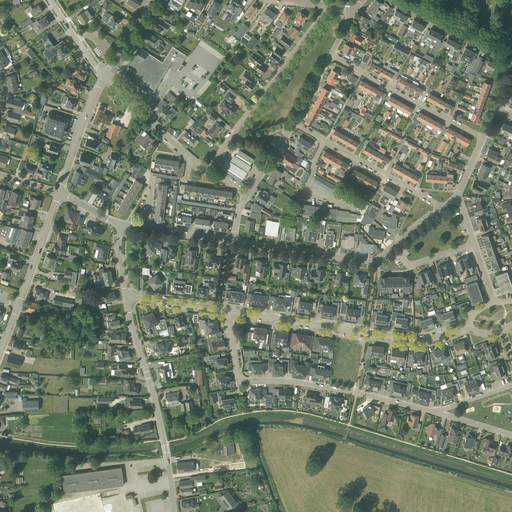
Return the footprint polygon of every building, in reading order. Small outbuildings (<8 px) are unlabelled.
[(137,8),(139,5),(138,4),(139,3),(134,0),(127,0),(126,4),(136,9),(137,7),(137,8)] [(169,0),(168,3),(171,4),(170,5),(174,8),(175,7),(178,9),(183,0),(169,0)] [(195,0),(194,0),(193,0),(188,0),(185,6),(190,8),(191,7),(195,0)] [(200,2),(200,1),(197,0),(194,0),(195,0),(191,7),(195,9),(196,8),(200,2)] [(196,8),(200,10),(205,3),(201,0),(200,0),(200,1),(200,2),(196,8)] [(241,6),(231,0),(230,3),(228,6),(225,4),(218,16),(217,15),(213,23),(224,30),(229,21),(232,22),(234,22),(237,16),(239,15),(242,9),(242,7),(240,7),(241,6)] [(373,0),(370,5),(377,9),(379,5),(382,7),(383,5),(376,0),(373,0)] [(213,16),(220,4),(213,1),(207,12),(207,13),(207,14),(210,16),(212,16),(212,15),(213,16)] [(42,11),(39,5),(32,9),(30,6),(24,10),(26,14),(30,12),(33,16),(42,11)] [(255,7),(252,5),(245,14),(249,17),(251,19),(254,16),(259,9),(258,8),(257,7),(255,6),(255,7)] [(374,12),(377,9),(370,5),(366,11),(372,15),(373,15),(375,16),(377,14),(374,12)] [(167,10),(163,8),(159,14),(158,16),(162,17),(162,16),(169,20),(171,16),(172,17),(174,14),(170,11),(171,11),(168,10),(167,10)] [(261,24),(271,11),(267,8),(261,15),(262,15),(261,16),(262,17),(259,22),(261,24)] [(82,23),(92,17),(87,9),(77,15),(82,23)] [(398,20),(401,13),(396,10),(392,16),(391,18),(388,16),(386,21),(384,25),(386,26),(389,22),(392,24),(394,20),(395,18),(398,20)] [(264,26),(266,23),(267,24),(270,21),(275,14),(271,11),(261,24),(264,26)] [(285,12),(284,11),(278,18),(281,20),(277,25),(281,27),(283,25),(282,24),(283,22),(285,23),(287,19),(290,15),(286,13),(286,12),(285,12)] [(111,16),(105,12),(103,15),(102,17),(102,20),(103,21),(111,26),(109,28),(113,30),(114,28),(115,28),(117,24),(118,24),(118,23),(119,23),(120,21),(120,20),(112,15),(111,16)] [(301,13),(300,12),(295,19),(297,21),(295,24),(298,27),(301,24),(306,17),(303,14),(303,13),(302,12),(301,13)] [(401,34),(406,26),(409,20),(406,19),(407,16),(401,13),(398,20),(396,23),(399,25),(401,21),(403,23),(398,33),(396,36),(399,38),(401,34)] [(366,30),(368,27),(364,24),(367,19),(361,15),(356,24),(362,28),(366,30)] [(50,22),(50,21),(49,19),(48,19),(46,16),(38,21),(37,20),(33,23),(32,22),(27,25),(20,30),(21,31),(25,29),(27,32),(32,28),(33,29),(36,27),(35,26),(37,25),(40,29),(42,28),(42,27),(43,28),(45,27),(45,26),(50,22)] [(22,28),(32,22),(30,18),(20,24),(22,28)] [(189,30),(194,23),(190,20),(189,22),(190,22),(186,28),(189,30)] [(415,29),(419,23),(414,20),(410,26),(410,25),(408,27),(406,26),(401,34),(404,36),(408,29),(412,31),(410,36),(411,36),(414,31),(415,29)] [(155,21),(151,28),(159,32),(161,29),(161,30),(162,28),(166,31),(169,25),(164,22),(162,21),(159,24),(155,21)] [(246,32),(248,29),(247,29),(249,27),(243,23),(235,34),(240,39),(243,34),(244,35),(246,33),(246,32)] [(414,31),(411,36),(413,37),(415,33),(419,35),(424,25),(419,23),(415,29),(414,31)] [(294,28),(291,27),(287,33),(289,35),(294,38),(299,31),(294,28)] [(260,38),(265,31),(261,28),(255,35),(260,38)] [(436,32),(430,29),(427,35),(430,37),(426,44),(429,45),(431,42),(433,39),(436,32)] [(287,47),(291,41),(286,38),(288,35),(282,31),(280,34),(282,36),(278,41),(287,47)] [(158,41),(161,43),(162,41),(160,39),(148,32),(146,36),(158,43),(158,41)] [(361,37),(353,32),(349,39),(355,42),(359,44),(363,37),(366,39),(367,36),(363,34),(361,37)] [(433,39),(439,42),(443,35),(436,32),(433,39)] [(55,46),(47,35),(42,39),(44,42),(46,41),(48,44),(46,46),(48,50),(44,53),(48,59),(57,53),(58,54),(60,53),(62,57),(64,56),(66,58),(70,55),(68,53),(70,51),(70,50),(69,48),(67,48),(63,41),(55,46)] [(162,43),(161,43),(158,41),(158,43),(146,36),(143,40),(152,46),(155,47),(156,46),(160,48),(162,43)] [(243,36),(240,40),(245,44),(248,40),(243,36)] [(258,40),(253,36),(246,45),(252,49),(258,40)] [(368,37),(366,41),(374,46),(377,41),(368,37)] [(451,48),(454,42),(448,38),(446,42),(443,40),(441,44),(439,47),(442,49),(445,45),(451,48)] [(272,52),(279,58),(284,52),(281,50),(283,48),(275,42),(274,45),(276,47),(272,52)] [(454,42),(451,48),(448,53),(453,55),(451,59),(455,61),(461,50),(458,48),(460,45),(454,42)] [(344,47),(342,51),(349,55),(349,53),(354,56),(355,54),(358,55),(361,50),(353,45),(352,47),(346,44),(346,45),(345,44),(343,47),(344,47)] [(429,45),(426,44),(424,48),(423,47),(420,52),(424,54),(429,45)] [(169,67),(176,71),(187,55),(182,52),(173,46),(169,52),(163,62),(147,52),(139,47),(136,52),(133,56),(128,64),(125,69),(123,73),(127,76),(131,78),(130,80),(138,86),(147,91),(148,89),(153,92),(158,83),(169,67)] [(465,60),(471,50),(468,48),(467,49),(465,48),(459,60),(464,63),(465,60)] [(465,60),(469,62),(465,71),(468,73),(473,64),(470,63),(475,53),(474,52),(474,51),(471,50),(465,60)] [(279,58),(272,52),(268,57),(267,57),(265,59),(271,64),(273,61),(275,63),(279,57),(279,58)] [(365,63),(369,55),(365,53),(361,61),(365,63)] [(262,74),(266,68),(260,64),(263,61),(257,56),(253,54),(249,59),(253,61),(257,64),(254,68),(262,74)] [(7,55),(0,59),(0,65),(1,67),(5,65),(6,68),(12,65),(11,62),(12,61),(8,55),(7,55)] [(377,64),(379,61),(376,60),(371,57),(367,64),(369,66),(368,67),(374,70),(376,65),(377,65),(377,64)] [(487,63),(484,62),(481,60),(475,71),(478,72),(482,65),(485,66),(485,67),(489,70),(489,68),(493,70),(496,64),(489,60),(487,63)] [(385,76),(389,68),(392,63),(389,62),(387,66),(384,64),(382,68),(379,73),(385,76)] [(84,80),(84,79),(85,79),(86,77),(85,77),(88,72),(79,68),(80,67),(74,64),(71,71),(76,73),(75,75),(84,80)] [(382,68),(377,65),(376,65),(374,70),(379,73),(382,68)] [(391,78),(394,79),(398,72),(389,68),(385,76),(390,79),(391,78)] [(329,76),(335,79),(337,80),(338,77),(337,76),(338,73),(332,70),(329,76)] [(16,81),(16,82),(19,81),(18,73),(17,74),(16,71),(9,72),(10,75),(6,76),(8,83),(16,81)] [(241,78),(246,81),(241,87),(245,91),(246,89),(249,91),(254,84),(250,82),(253,78),(245,72),(241,78)] [(332,85),(335,79),(329,76),(326,81),(332,85)] [(403,86),(406,80),(400,77),(397,83),(403,86)] [(408,89),(411,83),(406,80),(403,86),(408,89)] [(18,88),(16,82),(16,81),(8,83),(9,91),(13,90),(14,93),(21,91),(20,88),(18,88)] [(363,90),(366,84),(361,81),(358,86),(362,88),(361,90),(363,91),(363,90)] [(482,88),(488,90),(490,84),(484,81),(483,84),(481,83),(479,87),(482,87),(482,88)] [(73,84),(70,82),(68,86),(72,87),(70,90),(77,94),(78,93),(79,93),(80,93),(80,92),(81,92),(80,91),(80,90),(79,90),(80,86),(73,83),(73,84)] [(224,95),(229,89),(220,82),(215,89),(224,95)] [(414,92),(417,86),(411,83),(408,89),(414,92)] [(369,92),(372,87),(366,84),(363,90),(365,92),(366,90),(369,92)] [(417,86),(414,92),(419,95),(423,90),(417,86)] [(320,93),(326,97),(329,91),(323,87),(320,93)] [(375,95),(377,90),(372,87),(369,92),(375,95)] [(338,96),(340,93),(332,88),(330,91),(332,92),(331,94),(336,97),(337,95),(338,96)] [(486,97),(488,90),(482,88),(479,94),(486,97)] [(377,90),(375,95),(380,98),(383,93),(377,90)] [(230,104),(235,97),(229,92),(225,98),(226,99),(225,100),(225,99),(220,106),(224,109),(221,113),(226,117),(229,113),(232,114),(236,108),(233,105),(232,106),(230,104)] [(323,102),(326,97),(320,93),(317,99),(323,102)] [(432,102),(435,96),(429,93),(426,99),(432,102)] [(483,103),(486,97),(479,94),(477,100),(483,103)] [(72,109),(73,108),(74,108),(75,105),(74,104),(76,100),(65,96),(62,103),(65,104),(64,107),(72,109)] [(392,105),(395,99),(390,96),(387,102),(392,105)] [(437,105),(441,99),(435,96),(432,102),(437,105)] [(15,110),(33,116),(34,113),(23,110),(24,107),(25,103),(25,102),(23,102),(20,101),(20,99),(16,98),(15,100),(9,98),(8,98),(6,105),(7,105),(7,106),(16,108),(15,110)] [(320,108),(323,102),(317,99),(314,104),(320,108)] [(352,109),(356,102),(351,99),(347,106),(352,109)] [(398,108),(401,102),(395,99),(392,105),(398,108)] [(443,108),(446,103),(441,99),(437,105),(443,108)] [(161,116),(168,109),(166,107),(168,104),(162,100),(158,105),(160,107),(156,112),(161,116)] [(481,109),(483,103),(477,100),(475,107),(481,109)] [(404,111),(407,105),(401,102),(398,108),(404,111)] [(446,103),(443,108),(449,111),(452,106),(446,103)] [(317,113),(320,108),(314,104),(311,110),(317,113)] [(108,125),(109,123),(112,116),(104,113),(106,107),(100,105),(93,121),(94,121),(93,124),(97,125),(98,121),(108,125)] [(407,105),(404,111),(409,114),(412,108),(407,105)] [(479,115),(481,109),(475,107),(474,110),(471,109),(470,112),(473,113),(472,113),(479,115)] [(168,109),(161,116),(166,120),(170,115),(173,118),(177,112),(172,108),(170,110),(168,109)] [(32,118),(33,116),(15,110),(14,113),(9,112),(7,119),(17,122),(19,115),(22,115),(32,118)] [(314,119),(317,113),(311,110),(308,116),(314,119)] [(212,111),(211,112),(208,115),(208,116),(214,122),(218,117),(212,111)] [(422,121),(425,115),(419,112),(416,118),(422,121)] [(55,115),(49,113),(42,132),(49,134),(48,136),(55,138),(56,136),(62,138),(64,132),(65,133),(68,126),(66,126),(68,120),(62,118),(62,116),(56,113),(55,115)] [(477,122),(479,115),(472,113),(470,119),(477,122)] [(427,124),(430,118),(425,115),(422,121),(427,124)] [(317,120),(314,119),(308,116),(305,122),(314,126),(318,128),(319,125),(316,123),(317,120)] [(433,127),(436,121),(430,118),(427,124),(433,127)] [(215,122),(208,130),(215,137),(223,128),(219,124),(215,121),(215,122)] [(439,130),(442,124),(436,121),(433,127),(439,130)] [(109,123),(108,125),(110,125),(106,136),(114,139),(117,131),(121,132),(123,127),(111,122),(111,124),(109,123)] [(186,141),(199,126),(194,122),(190,127),(193,129),(189,134),(186,131),(181,137),(186,141)] [(504,133),(508,125),(503,123),(500,131),(504,133)] [(2,138),(8,139),(9,135),(13,137),(15,129),(5,126),(4,128),(2,128),(1,133),(2,133),(3,134),(2,138)] [(196,139),(194,138),(198,133),(200,135),(203,131),(199,126),(186,141),(191,145),(192,145),(194,147),(197,143),(195,141),(196,139)] [(449,138),(453,131),(448,128),(444,133),(447,135),(446,137),(449,138)] [(337,139),(340,133),(335,130),(331,136),(337,139)] [(343,142),(346,136),(343,134),(344,133),(341,131),(340,133),(337,139),(343,142)] [(456,140),(459,134),(453,131),(449,138),(452,140),(453,138),(456,140)] [(153,140),(147,134),(143,138),(140,135),(135,141),(139,145),(141,143),(148,150),(152,145),(150,143),(153,140)] [(461,143),(465,137),(459,134),(456,140),(461,143)] [(352,139),(353,138),(351,136),(350,138),(346,136),(343,142),(349,145),(352,139)] [(299,137),(296,143),(300,145),(298,147),(301,149),(302,146),(305,140),(299,137)] [(465,137),(461,143),(467,146),(470,140),(465,137)] [(8,139),(2,138),(1,142),(0,141),(0,149),(5,151),(6,147),(10,147),(12,141),(8,139)] [(101,142),(96,139),(95,142),(87,139),(84,146),(88,147),(95,150),(97,143),(101,145),(101,142)] [(358,143),(352,139),(349,145),(355,149),(358,143)] [(305,140),(302,146),(308,150),(311,144),(305,140)] [(50,145),(46,143),(44,147),(49,149),(48,150),(56,153),(57,153),(58,153),(58,151),(58,150),(59,147),(54,146),(54,145),(50,143),(50,145)] [(31,147),(26,145),(23,154),(28,156),(31,147)] [(368,155),(372,149),(366,145),(362,151),(368,155)] [(296,155),(299,152),(296,151),(289,147),(288,149),(294,154),(296,155)] [(374,158),(377,152),(372,149),(368,155),(374,158)] [(498,164),(501,158),(496,156),(498,153),(488,149),(485,155),(494,159),(493,162),(498,164)] [(254,159),(239,150),(235,156),(234,156),(231,160),(231,161),(230,163),(229,163),(226,167),(227,168),(225,172),(240,182),(246,173),(247,171),(251,166),(249,166),(254,159)] [(380,161),(383,155),(384,153),(379,150),(377,152),(374,158),(380,161)] [(327,160),(330,154),(324,151),(321,157),(327,160)] [(301,158),(298,157),(296,159),(286,152),(284,156),(294,163),(294,162),(298,164),(300,162),(301,163),(303,160),(301,158)] [(115,169),(119,157),(111,154),(109,158),(108,158),(107,161),(108,161),(106,166),(115,169)] [(333,164),(336,158),(330,154),(327,160),(333,164)] [(85,156),(81,155),(79,161),(86,163),(85,166),(91,168),(91,169),(96,171),(98,167),(92,165),(94,159),(85,156)] [(383,155),(380,161),(386,165),(389,158),(383,155)] [(291,167),(294,163),(284,156),(281,160),(291,167)] [(338,167),(342,161),(336,158),(333,164),(338,167)] [(344,170),(348,164),(342,161),(338,167),(339,167),(337,170),(339,171),(341,168),(344,170)] [(43,164),(39,163),(37,169),(36,173),(41,175),(40,177),(48,179),(49,175),(50,175),(52,171),(51,171),(52,167),(43,164)] [(134,177),(140,167),(139,167),(139,166),(135,163),(132,169),(134,170),(131,175),(134,177)] [(398,173),(401,167),(395,163),(392,170),(398,173)] [(494,172),(493,171),(495,166),(489,163),(488,166),(482,163),(479,169),(489,173),(490,174),(491,174),(493,175),(494,172)] [(33,175),(35,169),(26,165),(24,171),(33,175)] [(319,174),(322,170),(318,168),(319,165),(315,165),(314,172),(317,172),(316,173),(319,174)] [(102,173),(90,169),(83,166),(81,173),(76,171),(72,181),(84,185),(87,176),(99,180),(100,178),(102,173)] [(404,176),(407,170),(401,167),(398,173),(404,176)] [(271,174),(277,179),(281,172),(275,168),(271,174)] [(357,179),(360,172),(354,169),(351,175),(357,179)] [(488,177),(489,173),(479,169),(477,175),(483,177),(482,180),(488,183),(490,178),(488,177)] [(409,179),(413,173),(407,170),(404,176),(409,179)] [(362,182),(366,176),(360,172),(357,179),(362,182)] [(413,173),(409,179),(415,183),(419,177),(413,173)] [(273,185),(277,179),(271,174),(266,180),(273,185)] [(350,194),(316,175),(313,180),(320,184),(320,185),(346,200),(350,194)] [(368,185),(372,179),(366,176),(362,182),(368,185)] [(104,201),(109,194),(106,192),(107,189),(106,188),(108,184),(100,179),(97,184),(101,187),(100,189),(101,190),(97,197),(101,199),(101,198),(103,200),(104,201)] [(143,183),(139,181),(135,179),(132,184),(140,189),(143,183)] [(372,179),(368,185),(374,188),(378,182),(372,179)] [(116,189),(119,183),(115,180),(111,186),(116,189)] [(485,191),(488,185),(479,181),(477,184),(473,182),(470,189),(473,190),(472,191),(476,193),(477,192),(480,193),(481,189),(485,191)] [(137,194),(140,189),(132,184),(129,190),(137,194)] [(386,196),(390,188),(385,185),(381,192),(384,193),(383,195),(386,196)] [(390,188),(386,196),(388,198),(389,196),(392,198),(396,191),(390,188)] [(133,199),(137,194),(129,190),(126,195),(133,199)] [(17,206),(18,203),(21,194),(12,191),(8,204),(17,206)] [(260,191),(255,198),(265,204),(270,197),(268,196),(260,191)] [(367,195),(365,198),(371,201),(374,195),(370,193),(368,196),(367,195)] [(498,198),(498,194),(491,195),(490,197),(492,202),(500,201),(499,197),(498,198)] [(130,204),(133,199),(126,195),(123,200),(130,204)] [(38,208),(38,207),(40,207),(40,205),(39,204),(41,200),(31,197),(29,201),(33,202),(32,206),(38,208)] [(474,213),(482,210),(481,208),(482,207),(480,202),(480,198),(474,198),(473,201),(475,204),(471,205),(472,211),(473,210),(474,213)] [(399,199),(395,206),(401,209),(401,208),(403,210),(407,203),(402,200),(399,199)] [(127,209),(130,204),(123,200),(120,205),(127,209)] [(360,222),(360,215),(357,215),(357,214),(349,213),(349,212),(337,210),(314,207),(314,206),(303,205),(304,200),(299,200),(298,209),(295,209),(295,212),(302,213),(302,217),(308,218),(309,217),(312,218),(313,215),(336,218),(336,221),(348,222),(356,223),(356,222),(360,222)] [(508,203),(502,205),(504,212),(507,211),(508,213),(511,211),(511,205),(509,206),(508,203)] [(124,215),(127,209),(120,205),(117,210),(124,215)] [(270,216),(272,212),(263,207),(261,211),(270,216)] [(24,220),(33,222),(34,216),(29,215),(30,212),(18,210),(17,215),(24,217),(24,220)] [(73,229),(74,224),(78,214),(67,210),(65,215),(66,215),(64,221),(70,223),(68,228),(73,229)] [(477,225),(487,222),(486,220),(487,219),(486,216),(488,215),(487,212),(481,214),(482,217),(476,219),(477,222),(476,222),(477,225)] [(184,216),(185,214),(181,213),(181,215),(177,215),(176,223),(183,224),(184,216)] [(185,213),(185,214),(184,216),(183,224),(190,225),(192,214),(185,213)] [(386,215),(382,214),(381,222),(382,223),(383,223),(383,224),(390,225),(390,228),(396,229),(397,223),(396,223),(397,218),(386,216),(386,215)] [(371,223),(373,220),(366,215),(364,217),(371,223)] [(201,227),(203,216),(200,216),(199,218),(196,218),(194,226),(201,227)] [(203,216),(201,227),(208,228),(209,220),(206,219),(206,217),(203,216)] [(221,222),(221,219),(218,218),(218,221),(214,221),(213,229),(220,230),(221,222)] [(221,222),(220,230),(226,231),(228,223),(224,222),(225,220),(221,219),(221,222)] [(281,228),(282,219),(279,219),(278,222),(271,221),(266,220),(266,224),(267,224),(265,234),(274,235),(277,235),(278,227),(281,228)] [(31,227),(33,222),(24,220),(23,223),(19,223),(19,226),(17,226),(16,228),(22,229),(25,229),(25,226),(31,227)] [(252,232),(254,221),(247,220),(245,231),(252,232)] [(100,237),(103,229),(97,227),(96,225),(88,222),(85,229),(91,231),(92,234),(100,237)] [(487,222),(477,225),(478,228),(479,228),(480,231),(486,228),(487,231),(493,229),(492,226),(490,227),(489,223),(487,224),(487,222)] [(22,229),(16,228),(1,224),(0,227),(0,235),(6,238),(5,241),(19,246),(19,244),(27,247),(32,232),(22,229)] [(384,236),(385,231),(374,230),(374,227),(369,226),(368,234),(372,235),(371,238),(380,239),(381,236),(384,236)] [(293,241),(295,229),(285,227),(284,232),(286,232),(285,240),(293,241)] [(310,230),(306,229),(305,240),(313,241),(314,238),(316,239),(317,234),(310,233),(310,230)] [(333,235),(333,231),(328,230),(327,234),(326,234),(324,245),(332,247),(334,235),(333,235)] [(342,239),(341,243),(342,243),(342,247),(341,250),(346,249),(350,249),(350,247),(353,248),(354,247),(354,241),(357,242),(358,241),(359,234),(354,233),(354,236),(348,235),(348,236),(346,236),(345,239),(342,239)] [(483,242),(496,238),(495,235),(491,237),(490,233),(481,236),(483,242)] [(58,244),(64,245),(66,237),(59,235),(58,244)] [(485,248),(494,245),(493,242),(497,240),(496,238),(483,242),(485,248)] [(159,254),(161,244),(146,241),(144,252),(155,254),(159,254)] [(361,243),(360,251),(360,252),(364,253),(365,251),(368,252),(369,249),(371,249),(375,249),(375,245),(372,245),(367,244),(361,243)] [(64,245),(58,244),(55,244),(54,252),(64,254),(66,246),(64,245)] [(109,247),(96,244),(95,249),(99,249),(97,258),(106,260),(109,247)] [(487,253),(500,249),(499,247),(495,248),(494,245),(485,248),(487,253)] [(174,258),(175,248),(168,247),(167,254),(160,253),(159,260),(169,261),(169,257),(174,258)] [(489,259),(498,256),(496,253),(501,252),(500,249),(487,253),(489,259)] [(199,259),(195,258),(196,251),(188,250),(187,253),(185,253),(184,258),(187,259),(186,262),(191,263),(190,268),(197,269),(199,259)] [(218,265),(219,258),(213,257),(214,254),(206,253),(205,257),(204,260),(205,260),(204,264),(212,266),(212,264),(218,265)] [(19,271),(21,263),(16,262),(17,261),(16,260),(17,256),(11,254),(8,261),(11,262),(11,263),(12,264),(10,268),(19,271)] [(43,268),(48,269),(50,266),(51,267),(52,263),(56,264),(57,261),(55,260),(55,259),(54,259),(54,258),(46,255),(43,264),(44,264),(43,268)] [(491,265),(504,261),(503,258),(499,259),(498,256),(489,259),(491,265)] [(244,264),(245,259),(237,257),(236,261),(235,261),(234,266),(241,267),(240,271),(247,272),(248,264),(244,264)] [(470,270),(476,268),(472,260),(470,261),(468,257),(462,259),(465,268),(469,266),(470,270)] [(457,265),(455,266),(458,275),(463,273),(462,269),(465,268),(462,259),(456,261),(457,265)] [(260,276),(266,277),(268,266),(264,265),(265,262),(258,261),(256,270),(261,271),(260,276)] [(504,261),(491,265),(493,271),(501,268),(503,271),(508,269),(506,266),(501,268),(500,264),(504,263),(504,261)] [(285,272),(286,265),(279,264),(279,265),(273,264),(273,269),(275,270),(275,272),(274,272),(273,276),(277,276),(277,275),(283,276),(283,280),(288,281),(289,273),(285,272)] [(450,277),(455,275),(452,267),(449,267),(448,264),(442,265),(445,274),(448,273),(450,277)] [(438,272),(435,273),(438,282),(444,280),(442,276),(446,275),(445,274),(442,265),(437,267),(438,272)] [(303,276),(305,268),(297,266),(296,270),(295,273),(296,273),(295,277),(301,278),(300,282),(306,283),(307,276),(303,276)] [(322,280),(324,271),(317,269),(316,272),(311,272),(310,278),(322,280)] [(77,272),(65,270),(64,276),(58,275),(57,282),(75,285),(77,272)] [(94,280),(95,280),(112,277),(111,270),(103,272),(104,274),(100,275),(100,276),(97,277),(97,274),(93,275),(94,280)] [(430,280),(431,284),(437,282),(434,273),(431,274),(429,270),(423,272),(426,281),(430,280)] [(497,281),(509,277),(507,271),(495,275),(497,281)] [(423,282),(426,281),(423,272),(417,274),(419,280),(416,282),(419,288),(424,286),(423,282)] [(347,284),(348,278),(344,278),(344,274),(337,273),(335,284),(342,285),(343,284),(347,284)] [(152,278),(150,274),(148,275),(151,279),(148,281),(154,289),(162,283),(156,275),(152,278)] [(367,295),(368,285),(364,284),(365,275),(356,274),(354,283),(363,284),(362,287),(363,287),(362,294),(367,295)] [(409,276),(402,276),(402,288),(403,289),(409,288),(409,291),(412,291),(412,284),(409,284),(409,276)] [(387,288),(387,277),(380,277),(380,284),(377,284),(378,291),(381,291),(381,289),(387,288)] [(499,287),(511,283),(509,277),(497,281),(499,287)] [(214,290),(215,284),(203,282),(203,285),(203,288),(197,287),(196,295),(197,295),(197,296),(200,296),(201,295),(206,296),(206,292),(207,293),(208,289),(214,290)] [(468,291),(478,287),(476,282),(466,285),(468,291)] [(511,286),(511,283),(499,287),(501,293),(508,290),(509,292),(511,290),(511,286)] [(184,286),(173,284),(172,291),(183,293),(184,292),(188,293),(189,285),(184,285),(184,286)] [(224,299),(228,300),(231,300),(231,302),(234,302),(236,291),(232,291),(233,288),(226,287),(224,299)] [(470,297),(480,293),(478,287),(468,291),(470,297)] [(45,300),(48,292),(39,289),(35,288),(32,296),(45,300)] [(236,291),(234,302),(237,302),(238,301),(240,302),(241,296),(245,297),(246,290),(240,289),(239,292),(236,291)] [(280,308),(282,295),(279,295),(278,298),(274,297),(275,291),(270,290),(268,303),(274,303),(273,306),(276,306),(276,307),(280,308)] [(256,304),(258,292),(255,291),(254,294),(248,293),(247,299),(250,300),(250,302),(252,303),(253,304),(256,304)] [(116,300),(114,292),(99,295),(100,299),(104,298),(105,302),(116,300)] [(258,292),(256,304),(259,305),(260,304),(262,304),(263,302),(266,302),(267,296),(261,295),(261,292),(258,292)] [(480,293),(470,297),(473,304),(477,303),(476,301),(482,299),(480,293)] [(282,295),(280,308),(283,308),(283,307),(286,308),(287,306),(290,306),(291,300),(284,298),(284,295),(282,295)] [(303,313),(305,302),(299,301),(300,297),(295,296),(293,306),(298,307),(297,311),(300,311),(300,312),(303,313)] [(68,307),(69,303),(64,302),(65,299),(54,297),(52,304),(68,307)] [(327,315),(329,306),(325,305),(326,301),(319,300),(318,307),(322,308),(321,314),(327,315)] [(35,314),(38,304),(29,302),(26,311),(35,314)] [(305,302),(303,313),(306,313),(306,312),(310,312),(310,308),(315,309),(316,303),(311,302),(311,303),(305,302)] [(329,306),(327,315),(333,316),(334,309),(338,310),(339,303),(332,302),(332,306),(329,306)] [(351,319),(352,309),(347,308),(347,306),(345,305),(345,303),(341,303),(340,309),(346,310),(345,318),(348,318),(348,319),(351,319)] [(447,312),(449,320),(455,318),(454,314),(458,313),(455,304),(450,306),(451,307),(449,308),(449,311),(447,312)] [(352,309),(351,319),(353,320),(354,319),(357,320),(358,313),(362,313),(363,307),(358,306),(358,310),(352,309)] [(447,312),(445,308),(436,311),(439,319),(442,318),(444,322),(449,320),(447,312)] [(380,323),(382,314),(376,314),(377,312),(372,311),(371,317),(375,318),(375,322),(380,323)] [(402,317),(402,313),(392,312),(392,314),(391,320),(394,321),(394,320),(395,320),(394,325),(400,326),(402,317)] [(158,325),(153,313),(142,317),(145,323),(144,323),(148,336),(151,334),(149,329),(158,325)] [(391,320),(392,314),(382,313),(382,314),(380,323),(386,324),(387,319),(388,319),(388,320),(391,320)] [(426,319),(429,327),(434,325),(433,321),(434,320),(434,321),(438,319),(436,313),(428,315),(429,318),(426,319)] [(114,320),(114,319),(115,319),(114,316),(108,317),(108,320),(110,320),(111,321),(110,321),(112,327),(120,326),(119,320),(114,320)] [(185,328),(184,325),(182,316),(174,318),(177,328),(181,326),(182,329),(185,328)] [(402,317),(400,326),(406,327),(407,322),(408,322),(408,323),(411,323),(412,317),(407,317),(407,318),(402,317)] [(161,331),(168,329),(165,319),(158,320),(161,331)] [(206,323),(205,320),(199,319),(200,329),(206,328),(207,333),(204,334),(205,338),(217,336),(216,332),(218,332),(216,321),(206,323)] [(429,327),(426,319),(421,321),(420,319),(417,319),(416,325),(421,326),(422,325),(423,329),(429,327)] [(34,328),(35,326),(30,324),(29,326),(26,325),(25,328),(24,330),(19,328),(17,335),(22,337),(24,331),(29,333),(30,330),(31,327),(34,328)] [(259,338),(261,328),(260,328),(260,327),(257,327),(257,328),(254,327),(254,330),(250,329),(249,333),(248,340),(254,341),(255,337),(259,338)] [(261,328),(259,338),(259,340),(264,340),(263,344),(268,345),(270,334),(266,333),(267,329),(265,329),(264,328),(262,328),(261,328)] [(277,331),(276,330),(275,333),(272,333),(271,344),(276,345),(277,341),(280,341),(282,331),(281,331),(281,330),(278,330),(277,331)] [(283,346),(289,347),(290,335),(287,335),(288,332),(286,332),(286,331),(283,331),(282,331),(280,341),(283,342),(283,346)] [(301,345),(302,335),(301,334),(301,333),(298,333),(298,334),(292,333),(290,347),(296,348),(297,344),(301,345)] [(302,335),(301,345),(305,345),(304,349),(310,350),(312,336),(307,335),(307,334),(304,334),(303,335),(302,335)] [(318,337),(314,337),(312,349),(316,350),(317,348),(322,349),(324,337),(322,337),(321,337),(318,337)] [(332,352),(333,344),(334,340),(330,339),(327,338),(326,337),(324,337),(322,349),(325,350),(327,348),(328,349),(328,352),(332,352)] [(217,341),(217,338),(208,339),(209,345),(212,344),(213,350),(225,348),(223,340),(217,341)] [(24,351),(26,347),(24,346),(24,345),(22,344),(14,341),(12,347),(19,350),(20,349),(24,351)] [(462,352),(467,350),(469,354),(472,353),(469,346),(466,347),(464,341),(461,341),(458,342),(462,352)] [(169,354),(168,350),(172,349),(171,342),(156,345),(157,348),(155,348),(156,353),(157,352),(158,356),(169,354)] [(449,348),(453,359),(463,355),(462,352),(458,342),(455,343),(455,344),(453,344),(454,347),(449,348)] [(485,342),(482,343),(485,353),(488,352),(496,349),(495,343),(486,346),(485,342)] [(377,355),(378,346),(372,345),(371,349),(368,348),(366,355),(365,365),(369,366),(371,354),(377,355)] [(385,359),(386,353),(383,352),(383,347),(378,346),(377,355),(376,357),(381,358),(381,359),(385,359)] [(396,359),(398,349),(395,349),(395,348),(395,347),(393,347),(393,348),(392,348),(391,355),(388,355),(387,363),(390,363),(391,358),(396,359)] [(438,348),(443,363),(452,359),(450,353),(446,354),(444,347),(442,348),(441,347),(438,348)] [(398,349),(396,359),(402,360),(401,365),(405,365),(407,358),(404,357),(405,350),(404,350),(404,349),(403,349),(402,348),(401,349),(401,350),(398,349)] [(434,366),(443,363),(438,348),(436,349),(435,351),(433,351),(435,358),(431,359),(434,366)] [(116,359),(120,359),(120,361),(130,358),(129,354),(130,353),(129,352),(128,352),(128,351),(124,352),(123,349),(117,351),(118,354),(115,355),(116,359)] [(496,349),(488,352),(489,355),(486,356),(488,361),(494,359),(493,356),(498,354),(496,349)] [(417,362),(417,351),(415,351),(414,352),(411,352),(411,359),(408,358),(408,366),(413,366),(413,362),(417,362)] [(417,351),(417,362),(417,366),(426,367),(426,359),(423,359),(423,352),(420,352),(417,351)] [(19,367),(21,359),(8,355),(6,364),(19,367)] [(217,367),(228,365),(226,357),(216,359),(217,367)] [(278,374),(279,363),(276,363),(276,359),(268,359),(268,366),(272,366),(272,373),(275,373),(276,374),(278,374)] [(255,373),(258,373),(258,360),(255,360),(255,363),(248,364),(248,370),(252,370),(252,372),(254,372),(255,373)] [(258,360),(258,373),(262,373),(262,372),(265,372),(265,370),(268,369),(268,363),(261,363),(261,360),(258,360)] [(279,363),(278,374),(281,375),(282,373),(285,374),(285,367),(289,367),(289,360),(283,360),(283,364),(279,363)] [(296,360),(291,360),(289,372),(292,373),(292,374),(295,375),(295,376),(299,376),(300,365),(296,364),(296,360)] [(310,362),(304,361),(303,365),(300,365),(299,376),(302,377),(302,376),(305,376),(305,374),(308,375),(310,362)] [(495,371),(503,368),(501,362),(496,364),(495,361),(489,363),(490,366),(493,365),(495,370),(495,371)] [(170,378),(169,371),(172,370),(170,362),(167,363),(167,366),(160,368),(162,380),(170,378)] [(119,370),(117,370),(117,375),(133,377),(133,369),(126,369),(127,366),(119,365),(119,370)] [(319,378),(321,366),(318,365),(317,368),(311,367),(309,373),(313,374),(312,376),(315,377),(315,378),(319,378)] [(321,366),(319,378),(322,379),(322,378),(325,378),(326,376),(329,376),(330,370),(323,369),(324,366),(321,366)] [(495,371),(495,370),(490,372),(492,376),(493,376),(495,381),(501,379),(500,375),(505,373),(503,368),(495,371)] [(195,385),(203,385),(202,369),(194,370),(195,385)] [(223,377),(223,373),(215,375),(216,378),(217,385),(223,384),(223,386),(226,385),(226,384),(229,383),(229,382),(230,382),(230,379),(229,379),(228,376),(223,377)] [(375,377),(374,377),(369,376),(369,375),(366,374),(364,380),(363,383),(366,384),(366,387),(372,389),(375,377)] [(470,380),(473,389),(474,389),(475,390),(478,389),(478,388),(479,388),(476,381),(478,380),(479,381),(482,380),(479,374),(472,377),(473,379),(470,380)] [(0,377),(0,381),(7,384),(8,382),(14,384),(19,384),(20,379),(16,379),(9,377),(1,375),(0,377)] [(375,377),(372,389),(378,390),(379,384),(383,385),(385,379),(375,376),(374,377),(375,377)] [(473,389),(470,380),(466,381),(465,378),(457,380),(460,387),(465,385),(467,391),(468,391),(469,392),(471,391),(472,390),(473,389)] [(398,385),(399,385),(399,382),(390,379),(388,386),(391,386),(390,393),(391,393),(391,395),(392,395),(393,395),(394,395),(395,395),(396,395),(398,385)] [(137,394),(138,386),(133,385),(133,380),(126,380),(125,385),(127,385),(127,393),(137,394)] [(1,394),(4,395),(14,394),(17,394),(17,390),(8,391),(9,390),(5,388),(7,384),(0,381),(0,388),(3,390),(1,394)] [(398,385),(396,395),(397,395),(398,396),(399,397),(400,397),(401,396),(402,396),(404,390),(409,391),(411,383),(408,382),(407,387),(399,385),(398,385)] [(447,388),(450,397),(456,395),(454,390),(459,389),(457,383),(452,385),(452,386),(447,388)] [(421,401),(424,392),(425,388),(419,387),(418,391),(412,389),(410,395),(416,397),(415,400),(417,400),(417,401),(418,401),(418,402),(419,402),(420,401),(421,401)] [(444,399),(450,397),(447,388),(441,389),(437,389),(437,396),(441,396),(441,395),(443,395),(444,399)] [(260,390),(260,389),(255,389),(255,390),(250,390),(250,398),(255,398),(255,400),(260,399),(260,398),(265,398),(265,404),(271,404),(271,395),(266,395),(266,390),(260,390)] [(290,398),(290,390),(279,389),(278,397),(290,398)] [(167,407),(171,406),(171,405),(180,403),(178,392),(165,394),(167,407)] [(309,403),(318,404),(319,398),(315,398),(316,395),(311,394),(311,393),(307,392),(305,399),(309,400),(309,403)] [(424,392),(421,401),(422,401),(422,402),(423,402),(423,403),(424,403),(425,403),(426,402),(427,403),(428,400),(433,401),(434,395),(429,393),(424,392)] [(224,399),(224,396),(218,397),(219,400),(219,403),(222,402),(223,407),(226,406),(227,408),(231,408),(230,406),(234,405),(233,398),(224,399)] [(27,400),(27,397),(23,398),(23,411),(39,411),(39,400),(27,400)] [(132,400),(133,397),(126,397),(126,400),(125,400),(125,406),(130,406),(130,408),(137,408),(141,408),(141,401),(132,400)] [(335,398),(330,397),(329,400),(325,399),(324,407),(329,408),(329,406),(331,407),(331,409),(338,410),(339,408),(340,408),(340,406),(342,406),(343,403),(345,404),(346,401),(343,400),(343,399),(339,398),(335,397),(335,398)] [(182,411),(193,409),(192,401),(180,403),(182,411)] [(378,414),(380,407),(370,405),(370,404),(363,409),(365,413),(364,414),(367,417),(370,415),(370,414),(373,412),(374,413),(378,414)] [(393,420),(395,411),(388,409),(386,415),(383,415),(381,422),(385,423),(387,423),(388,419),(393,420)] [(417,423),(418,416),(411,414),(410,417),(408,417),(407,421),(409,422),(408,425),(412,426),(412,427),(413,428),(412,430),(419,431),(421,424),(417,423)] [(436,435),(437,435),(440,436),(442,429),(437,428),(436,428),(434,424),(432,423),(425,427),(427,429),(425,431),(426,432),(427,433),(428,434),(429,434),(430,435),(431,435),(432,435),(433,435),(435,435),(436,435)] [(142,433),(151,431),(149,424),(140,426),(140,427),(133,428),(135,434),(142,432),(142,433)] [(448,436),(447,440),(450,440),(456,442),(459,430),(451,428),(448,436)] [(475,449),(478,441),(473,440),(474,437),(472,437),(468,433),(464,437),(465,438),(464,442),(463,442),(464,448),(469,447),(475,449)] [(446,436),(441,434),(441,436),(439,443),(438,446),(443,447),(446,436)] [(488,439),(485,438),(482,448),(488,450),(488,453),(491,454),(491,450),(494,450),(496,444),(491,443),(491,439),(488,439)] [(224,455),(234,454),(234,445),(223,446),(224,455)] [(511,446),(507,445),(506,447),(500,445),(497,455),(504,457),(505,455),(511,457),(511,453),(511,446)] [(178,473),(194,471),(193,461),(176,463),(178,473)] [(64,493),(124,485),(121,467),(62,475),(64,493)] [(206,481),(205,475),(196,476),(196,479),(179,481),(180,488),(192,486),(197,486),(197,483),(206,481)] [(238,486),(244,483),(241,477),(235,480),(238,486)] [(192,486),(180,488),(181,495),(193,494),(192,486)] [(228,510),(238,503),(228,490),(219,497),(228,510)] [(182,510),(193,508),(192,500),(181,502),(182,510)]
